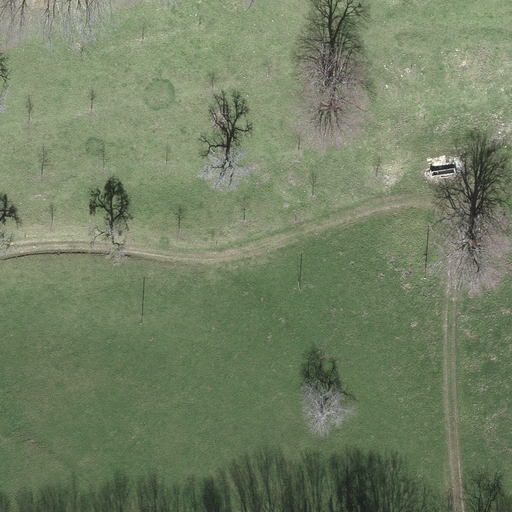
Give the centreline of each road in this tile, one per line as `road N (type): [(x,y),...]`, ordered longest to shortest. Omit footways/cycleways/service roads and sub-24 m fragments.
road 1 (track): [(0,252),(141,242),(217,256),(390,214),(453,210)]
road 2 (track): [(453,210),(446,362),(458,511)]
